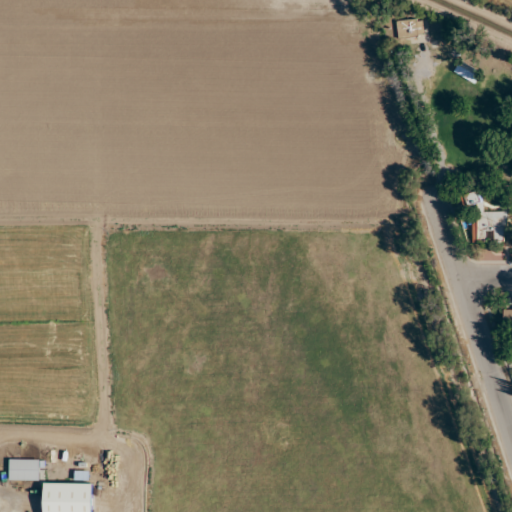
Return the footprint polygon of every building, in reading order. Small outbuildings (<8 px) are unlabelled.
[(425,35),(422,18),(396,22),(399,39),(425,35)] [(473,84),(480,75),(462,60),(454,69),(473,84)] [(507,211),(482,211),(481,193),(468,193),(468,205),(474,205),(474,242),(507,242),(507,211)] [(10,480),(42,480),(42,459),(10,459),(10,480)] [(92,511),(93,484),(44,483),(43,511),(92,511)]
